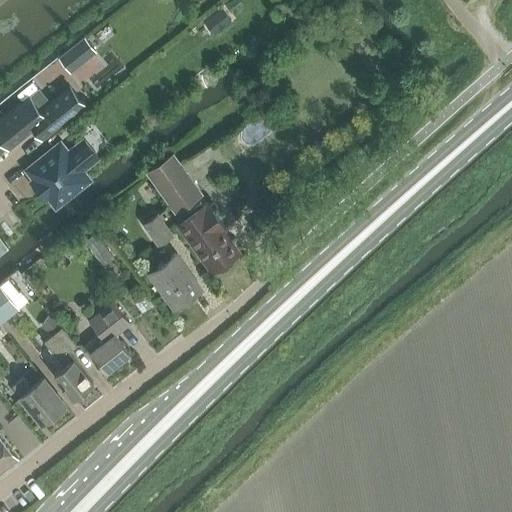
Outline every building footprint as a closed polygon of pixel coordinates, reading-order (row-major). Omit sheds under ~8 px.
[(96,51),(85,37),(76,44),(87,58),(96,51)] [(40,89),(0,121),(0,135),(11,149),(36,129),(44,139),(87,104),(72,85),(51,103),(40,89)] [(47,193),(57,206),(90,179),(85,172),(102,158),(83,135),(66,149),(62,143),(28,170),(38,183),(36,184),(45,195),(47,193)] [(172,205),(146,223),(159,243),(185,225),(177,214),(205,194),(175,153),(149,172),(172,205)] [(217,216),(190,234),(215,273),(242,255),(217,216)] [(96,232),(86,240),(98,256),(108,249),(96,232)] [(177,309),(204,289),(178,253),(151,272),(177,309)] [(3,281),(0,282),(0,322),(22,306),(3,281)] [(88,319),(99,333),(85,344),(106,371),(131,351),(117,333),(130,323),(112,300),(88,319)] [(52,317),(45,327),(52,333),(59,322),(52,317)] [(55,374),(74,397),(76,400),(80,400),(88,394),(88,390),(86,388),(94,381),(70,350),(76,345),(62,326),(45,339),(65,365),(55,374)] [(33,386),(25,376),(14,384),(43,422),(66,404),(44,377),(33,386)] [(18,418),(6,401),(0,405),(0,413),(8,425),(18,418)] [(0,473),(19,458),(0,433),(0,473)]
